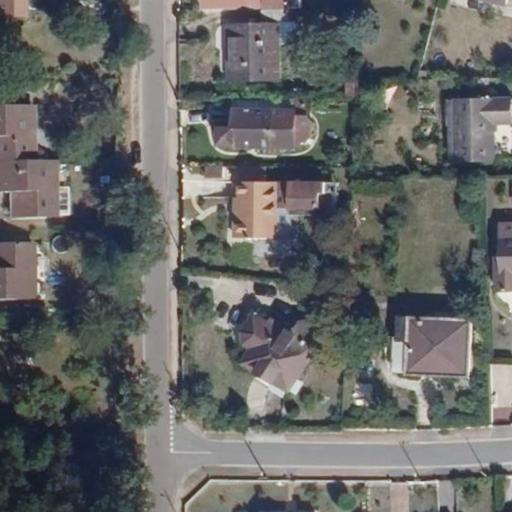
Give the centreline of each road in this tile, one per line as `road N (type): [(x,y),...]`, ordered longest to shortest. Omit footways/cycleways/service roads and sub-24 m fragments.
road 1 (residential): [(152,0),(154,455)]
road 2 (residential): [(154,455),(511,449)]
road 3 (track): [(154,455),(0,437)]
